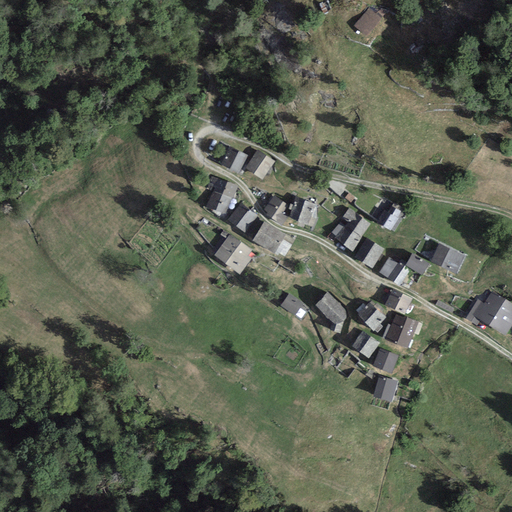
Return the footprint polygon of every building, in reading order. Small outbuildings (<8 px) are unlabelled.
[(382,18),(369,7),(353,24),(366,35),(382,18)] [(246,154),(228,145),(220,161),(237,170),(246,154)] [(276,161),(259,149),(246,168),(263,179),(276,161)] [(236,185),(211,176),(208,184),(213,186),(206,205),(227,213),(236,185)] [(288,205),(274,195),(263,208),(271,217),(281,225),(288,216),(283,211),(288,205)] [(315,204),(296,197),(289,216),(308,223),(315,204)] [(257,216),(241,203),(228,219),(245,231),(257,216)] [(388,211),(384,210),(378,221),(392,229),(403,211),(392,205),(388,211)] [(349,207),(342,216),(349,221),(337,237),(353,249),(372,223),(349,207)] [(285,235),(265,221),(253,239),(273,252),(285,235)] [(253,249),(229,231),(212,253),(239,274),(252,258),(248,255),(253,249)] [(384,248),(367,237),(355,255),(372,266),(384,248)] [(465,255),(439,243),(431,260),(457,272),(465,255)] [(428,263),(412,253),(405,263),(422,273),(428,263)] [(408,269),(387,257),(379,271),(400,284),(408,269)] [(413,298),(393,288),(385,304),(405,314),(413,298)] [(347,311),(327,292),(315,304),(333,321),(331,329),(341,332),(347,311)] [(485,303),(477,298),(465,316),(477,324),(481,319),(504,334),(511,321),(511,305),(492,292),(485,303)] [(302,304),(288,294),(281,304),(294,314),(302,304)] [(386,318),(370,302),(358,314),(374,330),(386,318)] [(418,322),(397,313),(386,338),(407,347),(418,322)] [(379,342),(363,330),(351,345),(368,357),(379,342)] [(398,354),(380,348),(374,365),(392,372),(398,354)] [(397,381),(379,375),(373,395),(392,400),(397,381)]
